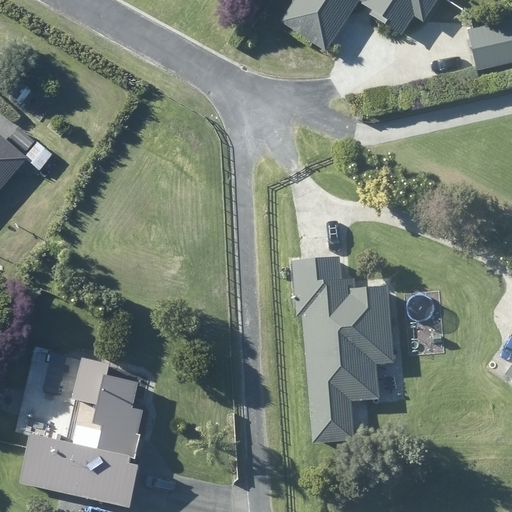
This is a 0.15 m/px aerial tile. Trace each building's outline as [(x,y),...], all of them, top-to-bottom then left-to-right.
[(302,0),(285,26),(329,56),(333,50),(355,17),(364,4),(367,7),(366,8),(369,10),(375,13),(377,15),(374,18),(405,38),(419,19),(427,25),(444,0),(302,0)] [(511,25),(465,36),(471,69),(511,61),(511,25)] [(0,188),(18,167),(26,159),(0,136),(0,188)] [(25,157),(39,169),(52,155),(37,142),(35,145),(25,157)] [(358,279),(353,279),(345,279),(343,257),(296,261),(300,309),(301,316),(306,315),(316,443),(358,439),(357,430),(355,401),(383,398),(380,363),(397,362),(391,286),(358,289),(358,281),(358,279)] [(112,364),(98,360),(88,359),(79,397),(105,403),(100,423),(109,425),(104,449),(94,446),(66,440),(36,433),(24,482),(134,507),(144,464),(137,463),(138,455),(142,436),(141,436),(147,410),(141,409),(137,408),(143,381),(110,373),(112,369),(112,364)] [(511,361),(500,379),(511,387),(511,361)]
